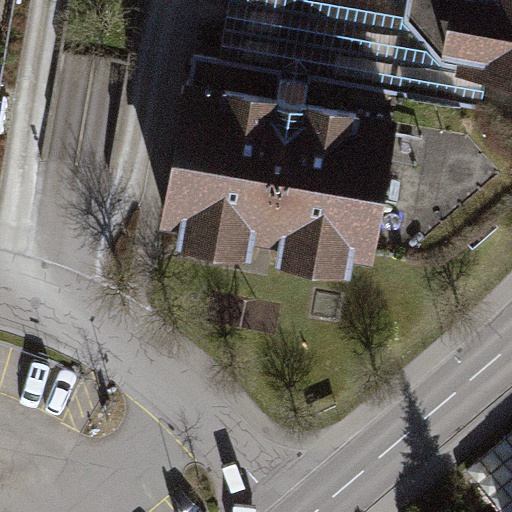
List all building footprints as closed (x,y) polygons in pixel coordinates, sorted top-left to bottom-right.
[(0,0),(0,102),(17,0),(0,0)] [(511,0),(406,0),(397,63),(511,80),(511,0)] [(296,84),(188,65),(159,237),(266,255),(296,84)] [(403,102),(296,84),(266,255),(374,274),(403,102)] [(0,338),(0,387),(27,393),(36,346),(0,338)] [(511,511),(511,495),(493,511),(511,511)]
